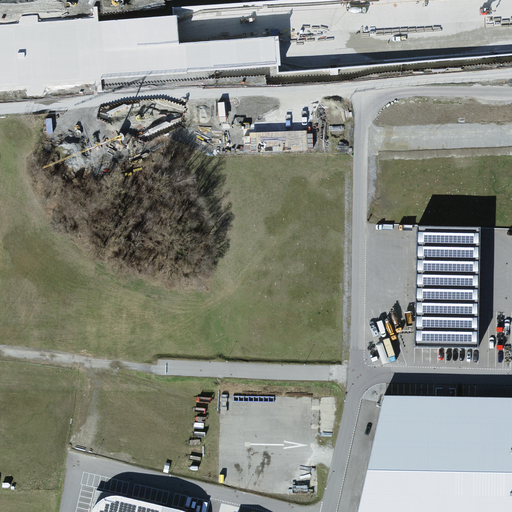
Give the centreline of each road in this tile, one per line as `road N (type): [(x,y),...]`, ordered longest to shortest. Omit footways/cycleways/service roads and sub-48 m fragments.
road 1 (motorway): [(0,71),(511,30)]
road 2 (motorway): [(426,0),(0,33)]
road 3 (unclassified): [(370,87),(0,109)]
road 4 (residential): [(359,378),(370,87)]
road 5 (residential): [(161,371),(359,378)]
road 6 (track): [(0,355),(161,371)]
road 7 (track): [(114,366),(262,425)]
road 8 (residential): [(359,378),(511,381)]
road 9 (unclassified): [(511,91),(370,87)]
road 10 (residential): [(330,511),(359,378)]
